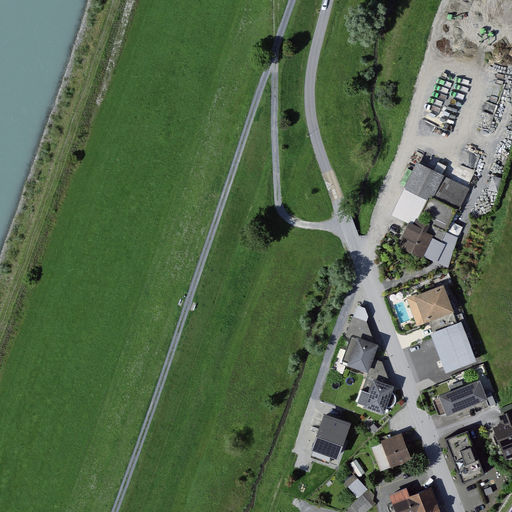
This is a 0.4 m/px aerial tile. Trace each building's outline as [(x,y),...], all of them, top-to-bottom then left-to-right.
[(416,215),(400,249),(431,263),(458,206),(465,209),(475,190),(421,164),(409,189),(432,200),(423,219),(416,215)] [(496,191),(501,177),(492,174),(487,188),(496,191)] [(445,285),(411,301),(423,329),(458,313),(445,285)] [(466,322),(436,334),(452,373),(482,361),(466,322)] [(382,343),(361,336),(352,365),(373,371),(382,343)] [(398,384),(377,377),(368,405),(389,412),(398,384)] [(443,395),(451,415),(492,399),(484,379),(443,395)] [(511,446),(511,411),(490,421),(502,451),(511,446)] [(353,425),(329,416),(317,450),(341,458),(353,425)] [(471,430),(449,439),(466,480),(488,472),(471,430)] [(416,456),(406,433),(374,446),(384,469),(416,456)] [(412,486),(394,494),(401,511),(447,511),(436,486),(417,495),(412,486)] [(349,505),(364,511),(367,511),(375,497),(357,488),(349,505)]
